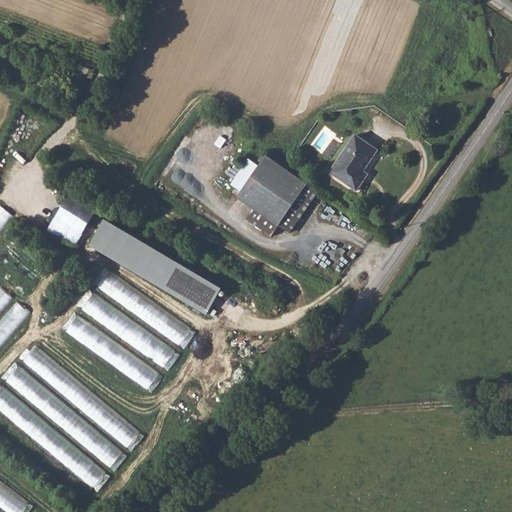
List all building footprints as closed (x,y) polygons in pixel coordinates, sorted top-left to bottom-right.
[(357,133),(330,172),(357,191),(368,175),(363,172),(379,149),(357,133)] [(238,197),(254,208),(280,224),(308,183),(304,181),(308,175),(298,168),(293,174),(265,156),(259,165),(248,158),(231,184),(237,188),(233,192),(239,196),(238,197)] [(81,237),(92,220),(97,213),(72,196),(66,205),(55,222),(51,228),(76,245),(81,237)] [(0,231),(14,215),(1,204),(0,204),(0,231)] [(222,288),(106,221),(91,246),(207,314),(222,288)] [(197,330),(105,267),(93,284),(186,347),(197,330)] [(76,310),(173,366),(183,348),(86,293),(76,310)] [(61,329),(155,391),(166,374),(73,312),(61,329)] [(1,318),(0,319),(0,346),(14,329),(1,318)] [(144,432),(32,342),(19,358),(131,448),(144,432)] [(15,363),(3,378),(116,469),(129,454),(15,363)] [(0,410),(99,490),(112,474),(0,384),(0,410)] [(0,501),(16,511),(28,511),(36,501),(0,477),(0,501)]
